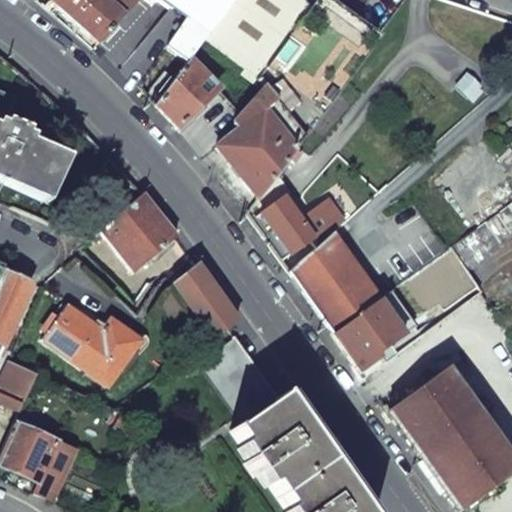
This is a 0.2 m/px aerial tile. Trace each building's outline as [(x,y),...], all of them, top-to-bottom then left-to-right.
[(50,0),(47,3),(76,28),(96,46),(120,19),(98,0),(50,0)] [(98,0),(120,19),(137,0),(98,0)] [(151,0),(167,11),(182,22),(164,48),(186,65),(232,0),(151,0)] [(299,0),(243,0),(290,33),(309,7),(299,0)] [(302,137),(375,38),(323,0),(315,0),(309,7),(290,33),(254,81),(260,89),(302,137)] [(120,69),(137,88),(164,48),(182,22),(167,11),(120,69)] [(186,65),(154,108),(177,131),(218,92),(186,65)] [(213,150),(254,201),(275,172),(302,137),(260,89),(228,126),(234,132),(213,150)] [(0,184),(4,186),(50,207),(61,183),(50,178),(60,157),(23,140),(26,132),(4,116),(13,100),(0,94),(0,184)] [(511,180),(511,141),(495,156),(511,180)] [(243,215),(249,222),(259,215),(288,256),(308,242),(315,249),(329,235),(343,223),(326,201),(298,221),(282,199),(289,194),(275,172),(254,201),(243,215)] [(169,231),(140,196),(86,245),(77,252),(98,270),(110,260),(98,247),(104,241),(133,274),(175,238),(169,231)] [(511,239),(511,201),(449,247),(466,272),(511,239)] [(315,249),(286,274),(310,308),(327,333),(354,314),(375,299),(329,235),(315,249)] [(194,266),(168,288),(211,343),(229,329),(238,323),(194,266)] [(0,351),(28,284),(0,271),(0,351)] [(100,333),(63,308),(59,314),(55,321),(52,318),(41,333),(45,335),(40,342),(108,388),(121,368),(124,370),(135,358),(130,355),(139,343),(107,322),(100,333)] [(354,370),(380,351),(354,314),(327,333),(354,370)] [(236,339),(200,363),(242,425),(231,433),(248,459),(243,463),(254,477),(259,473),(286,511),(355,511),(345,496),(236,339)] [(511,470),(421,343),(364,384),(420,463),(440,492),(456,511),(460,511),(511,475),(511,470)] [(34,377),(8,364),(0,387),(0,390),(23,402),(34,377)] [(32,428),(15,420),(12,427),(29,435),(32,428)] [(12,427),(0,454),(0,467),(37,484),(32,494),(50,505),(73,453),(29,435),(12,427)] [(511,511),(511,491),(501,499),(509,511),(511,511)]
